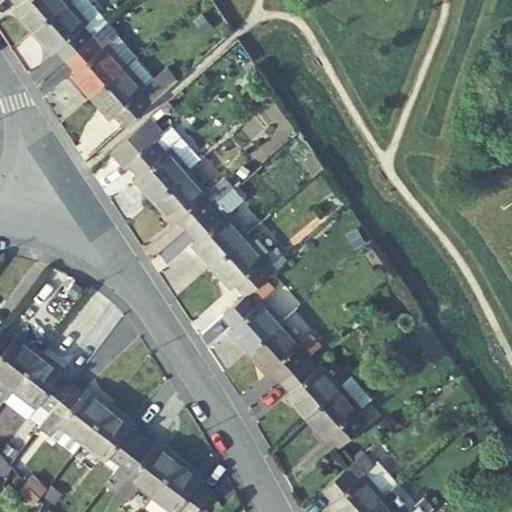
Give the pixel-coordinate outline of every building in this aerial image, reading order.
[(16,0),(19,3),(14,8),(34,29),(67,0),(16,0)] [(89,0),(67,0),(34,29),(53,52),(58,48),(67,58),(108,22),(89,0)] [(119,33),(108,22),(67,58),(77,69),(72,73),(91,95),(126,65),(107,43),(118,34),(119,33)] [(137,56),(118,34),(107,43),(126,65),(137,56)] [(155,77),(137,56),(126,65),(145,86),(155,77)] [(145,86),(126,65),(91,95),(111,118),(115,113),(126,124),(178,78),(171,70),(167,66),(155,77),(145,86)] [(182,75),(175,67),(171,70),(178,78),(182,75)] [(149,118),(111,150),(126,167),(130,162),(140,173),(135,177),(154,199),(189,169),(201,158),(171,124),(162,132),(149,118)] [(325,167),(315,153),(304,160),(314,175),(325,167)] [(243,165),(238,172),(245,177),(250,169),(243,165)] [(208,191),(189,169),(154,199),(174,220),(179,217),(188,228),(234,187),(225,178),(208,191)] [(244,199),(234,187),(188,228),(197,239),(193,243),(212,265),(246,235),(228,214),(244,199)] [(336,194),(327,200),(335,209),(343,203),(336,194)] [(264,256),(246,235),(212,265),(232,287),(237,283),(246,294),(267,275),(286,257),(275,246),(264,256)] [(277,287),(267,275),(246,294),(224,313),(233,323),(228,328),(248,350),(283,318),(264,298),(277,287)] [(302,341),(283,318),(248,350),(268,372),(273,368),(282,378),(307,356),(322,343),(312,332),(302,341)] [(0,400),(3,402),(6,399),(13,389),(42,350),(18,333),(14,338),(3,330),(0,333),(0,400)] [(53,408),(73,382),(62,374),(66,368),(42,350),(13,389),(36,407),(42,400),(53,408)] [(317,367),(307,356),(282,378),(291,389),(286,394),(306,417),(341,385),(321,363),(317,367)] [(352,375),(341,385),(361,407),(372,398),(352,375)] [(59,424),(83,442),(112,404),(88,386),(84,391),(73,382),(53,408),(40,425),(51,434),(59,424)] [(361,407),(341,385),(306,417),(325,438),(330,434),(339,445),(365,423),(355,411),(361,407)] [(30,415),(36,407),(13,389),(6,399),(30,415)] [(122,463),(142,436),(131,427),(135,421),(112,404),(83,442),(106,460),(110,454),(122,463)] [(75,452),(83,442),(59,424),(51,434),(75,452)] [(153,494),(181,457),(157,439),(154,444),(142,436),(122,463),(118,468),(109,480),(131,496),(140,485),(153,494)] [(379,438),(366,450),(368,453),(382,442),(379,438)] [(366,450),(323,486),(333,497),(329,502),(337,511),(361,511),(382,494),(364,472),(376,462),(368,453),(366,450)] [(118,468),(122,463),(110,454),(106,460),(118,468)] [(181,457),(153,494),(176,511),(177,511),(181,507),(187,511),(195,511),(213,489),(201,480),(205,475),(181,457)] [(379,459),(376,462),(364,472),(382,494),(396,482),(398,480),(379,459)] [(40,499),(45,492),(31,478),(25,483),(40,499)] [(416,504),(396,482),(382,494),(361,511),(427,511),(433,507),(424,497),(416,504)] [(40,499),(25,483),(20,490),(34,505),(40,499)] [(52,485),(44,494),(55,503),(62,494),(52,485)]
